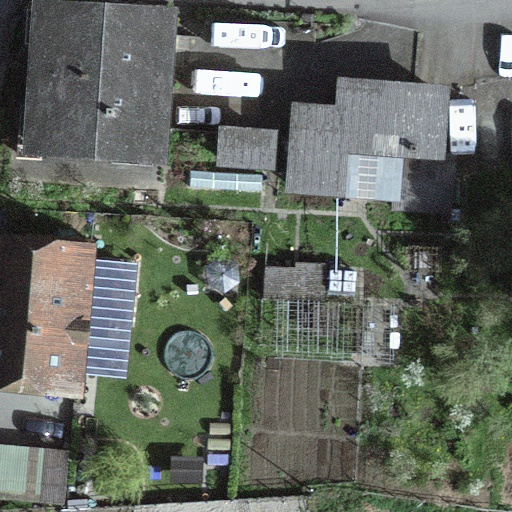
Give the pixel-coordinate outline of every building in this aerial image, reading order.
[(154,154),(165,17),(43,10),(37,107),(21,106),(18,154),(37,155),(37,146),(154,154)] [(441,155),(445,95),(345,88),(342,129),(295,126),(291,186),(339,189),(342,149),(398,153),(394,206),(450,210),(451,156),(441,155)] [(269,163),(271,135),(223,132),(221,159),(269,163)] [(0,376),(78,384),(92,241),(28,235),(27,251),(0,247),(0,376)] [(31,451),(0,449),(0,500),(29,502),(31,451)]
